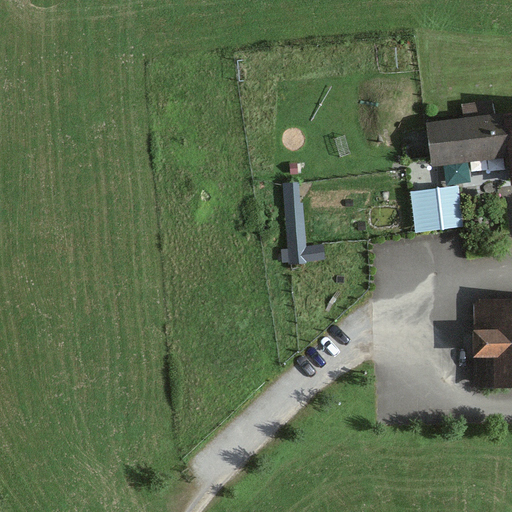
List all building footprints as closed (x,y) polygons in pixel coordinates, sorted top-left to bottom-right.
[(427,167),(503,159),(506,186),(511,185),(511,114),(422,125),(427,167)] [(297,182),(283,183),(286,248),(300,248),(297,182)] [(460,182),(411,189),(417,231),(466,224),(460,182)] [(305,261),(324,259),(322,245),(303,247),(305,261)] [(511,301),(475,301),(475,333),(468,334),(468,361),(489,361),(489,390),(511,390),(511,301)]
